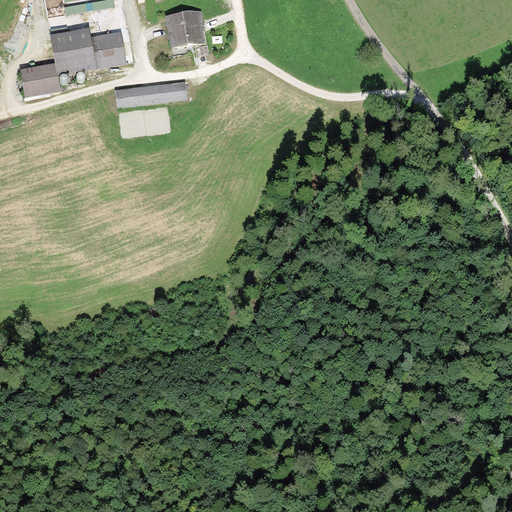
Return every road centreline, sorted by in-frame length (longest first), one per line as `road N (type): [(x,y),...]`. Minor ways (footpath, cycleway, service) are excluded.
road 1 (unclassified): [(346,0),(444,124),(511,244)]
road 2 (track): [(429,107),(377,95),(322,95),(242,57),(233,0)]
road 3 (track): [(242,57),(0,116)]
